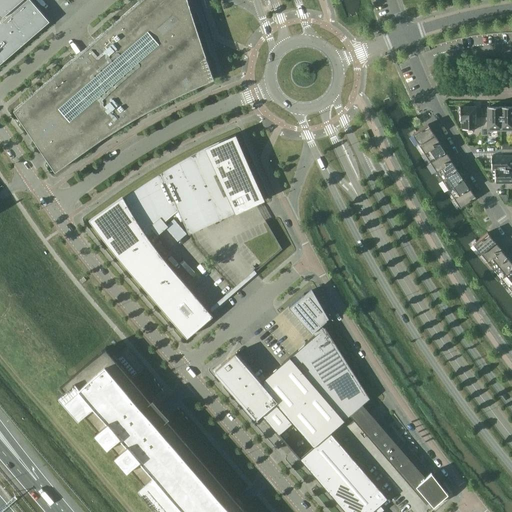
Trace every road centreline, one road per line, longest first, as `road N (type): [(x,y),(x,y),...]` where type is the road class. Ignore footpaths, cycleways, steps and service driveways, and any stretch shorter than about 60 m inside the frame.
road 1 (secondary): [(310,143),(382,285),(511,463)]
road 2 (unclassified): [(311,259),(385,380),(473,499)]
road 3 (secondary): [(511,403),(421,271),(363,162)]
road 4 (unclassified): [(271,90),(148,142),(51,209)]
road 5 (residential): [(511,366),(392,172)]
road 6 (tertiary): [(51,209),(183,368)]
road 7 (tertiary): [(183,368),(308,511)]
road 8 (unclassified): [(311,259),(183,368)]
road 9 (unclassified): [(106,0),(0,91)]
road 10 (residential): [(431,98),(495,211)]
road 11 (unclassified): [(310,143),(288,211),(311,259)]
